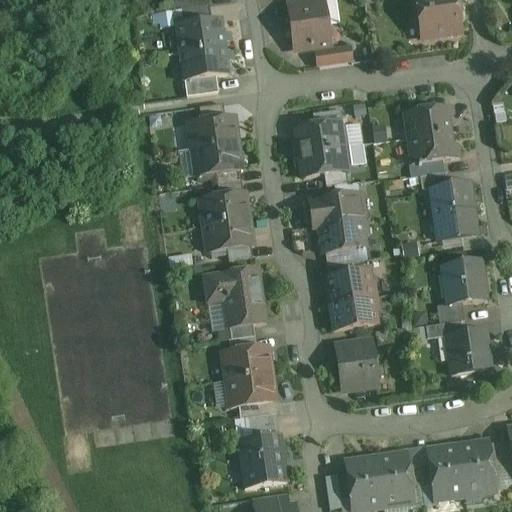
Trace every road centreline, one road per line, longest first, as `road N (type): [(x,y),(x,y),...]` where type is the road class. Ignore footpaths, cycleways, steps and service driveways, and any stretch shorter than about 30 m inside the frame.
road 1 (residential): [(325,421),(312,405),(303,361),(307,294),(281,249),(266,91)]
road 2 (residential): [(266,91),(359,75),(382,84),(480,66)]
road 3 (residential): [(511,404),(444,425),(325,421)]
road 4 (residential): [(480,66),(492,220),(511,243)]
